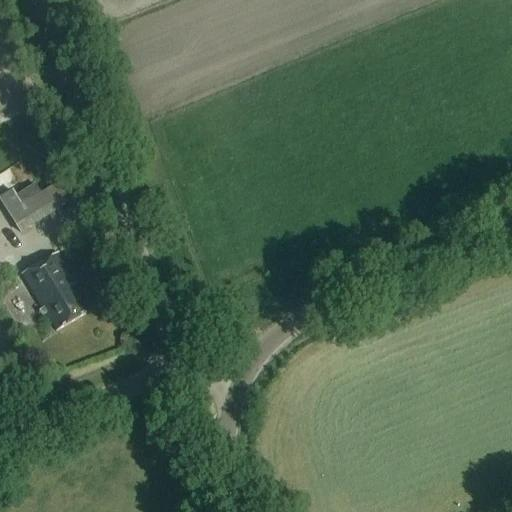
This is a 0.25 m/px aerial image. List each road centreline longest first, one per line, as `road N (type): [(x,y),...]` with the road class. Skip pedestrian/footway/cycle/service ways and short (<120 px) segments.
road 1 (unclassified): [(174,365),(41,0)]
road 2 (tertiary): [(239,381),(289,326),(511,237)]
road 3 (tertiary): [(0,445),(174,365)]
road 4 (tertiary): [(242,511),(225,442),(239,381)]
